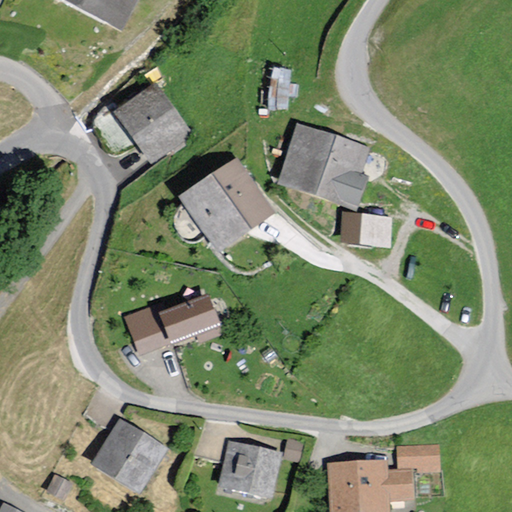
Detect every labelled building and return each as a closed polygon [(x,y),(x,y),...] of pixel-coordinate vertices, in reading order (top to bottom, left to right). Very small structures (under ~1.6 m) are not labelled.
[(131,0),(71,0),(118,25),(131,0)] [(270,67),(272,106),(292,105),(291,66),(270,67)] [(157,87),(120,114),(153,161),(191,134),(157,87)] [(364,149),(298,128),(281,181),(353,205),(361,178),(355,176),(364,149)] [(236,161),(184,196),(219,247),(260,219),(271,211),(236,161)] [(392,245),(393,213),(343,211),(341,243),(392,245)] [(160,305),(127,318),(142,355),(197,334),(200,341),(211,336),(221,332),(207,297),(164,313),(160,305)] [(168,452),(116,418),(86,463),(138,498),(168,452)] [(283,452),(224,440),(214,488),(273,500),(283,452)] [(383,462),(331,465),(334,511),(384,511),(384,500),(412,498),(410,475),(384,477),(383,462)] [(0,500),(0,501),(0,511),(30,511),(0,500)]
